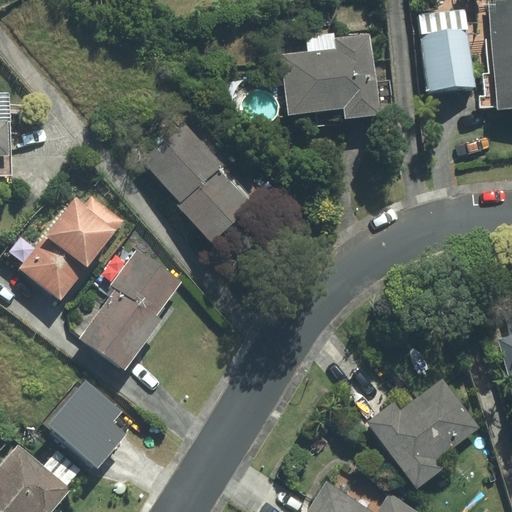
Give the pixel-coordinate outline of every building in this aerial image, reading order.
[(511,115),(511,1),(485,2),(489,116),(511,115)] [(425,95),(472,91),(466,9),(418,13),(425,95)] [(311,53),(309,32),(288,33),(290,55),(279,56),(284,121),(336,117),(336,125),(375,122),(368,38),(329,41),(330,51),(311,53)] [(0,98),(0,183),(8,183),(8,98),(0,98)] [(136,163),(205,249),(247,215),(216,176),(221,172),(183,125),(136,163)] [(123,223),(91,198),(81,210),(70,202),(14,273),(58,307),(123,223)] [(73,345),(122,380),(159,326),(154,322),(178,288),(123,249),(95,289),(106,297),(73,345)] [(511,332),(493,337),(508,403),(511,401),(511,332)] [(397,410),(389,399),(358,420),(408,491),(438,469),(433,462),(477,431),(440,379),(397,410)] [(119,418),(80,385),(41,429),(93,475),(122,442),(108,430),(119,418)] [(42,469),(14,446),(0,463),(0,511),(51,511),(81,476),(54,454),(42,469)] [(409,511),(385,496),(374,511),(363,511),(320,483),(300,511),(409,511)]
